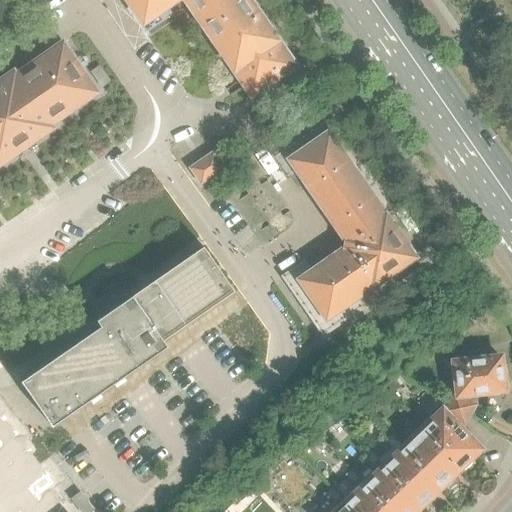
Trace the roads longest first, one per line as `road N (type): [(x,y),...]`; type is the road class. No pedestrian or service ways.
road 1 (primary): [(511,183),(74,511)]
road 2 (primary): [(186,511),(511,266)]
road 3 (secondary): [(511,202),(371,0)]
